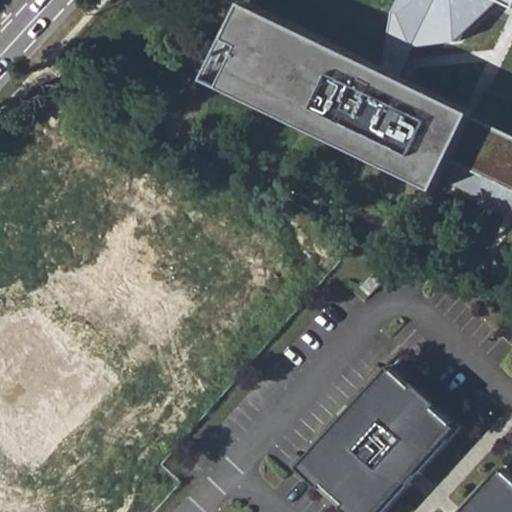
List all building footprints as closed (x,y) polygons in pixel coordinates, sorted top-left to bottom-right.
[(346,0),(337,17),(362,30),(375,5),(366,0),(346,0)] [(448,171),(511,201),(511,132),(475,115),(476,113),(248,3),(211,80),(440,189),(448,171)] [(28,173),(46,153),(26,135),(8,156),(28,173)] [(157,351),(230,270),(149,197),(76,278),(157,351)] [(384,282),(374,273),(361,287),(370,296),(384,282)] [(0,459),(19,476),(32,461),(42,469),(112,390),(108,387),(124,370),(32,289),(18,305),(0,288),(0,459)] [(299,464),(351,511),(378,511),(412,473),(456,424),(434,404),(437,400),(414,380),(411,383),(390,363),(299,464)] [(153,397),(131,418),(152,439),(173,418),(153,397)] [(511,511),(511,474),(505,468),(464,511),(511,511)]
